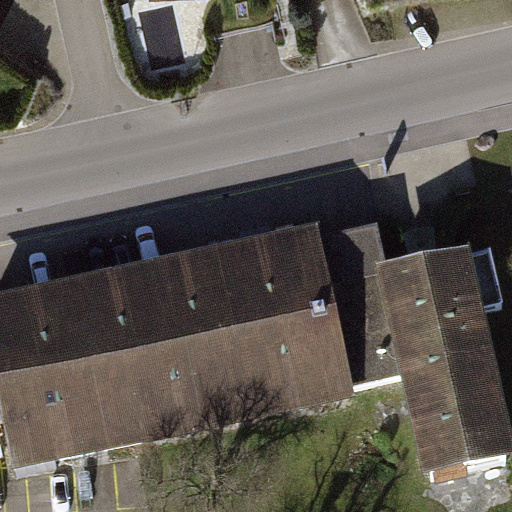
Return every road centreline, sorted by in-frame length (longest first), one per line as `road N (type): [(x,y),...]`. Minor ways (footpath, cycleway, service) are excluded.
road 1 (residential): [(511,66),(114,155)]
road 2 (residential): [(114,155),(78,0)]
